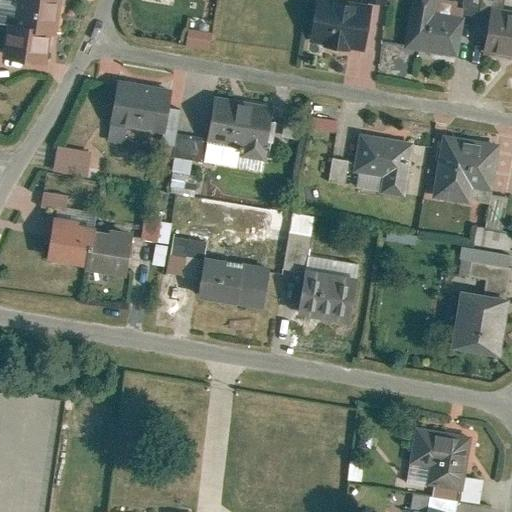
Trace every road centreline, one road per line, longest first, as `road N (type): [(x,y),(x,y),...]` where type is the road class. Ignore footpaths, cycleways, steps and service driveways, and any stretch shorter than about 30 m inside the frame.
road 1 (residential): [(511,402),(0,317)]
road 2 (residential): [(89,47),(511,118)]
road 3 (residential): [(89,47),(8,187)]
